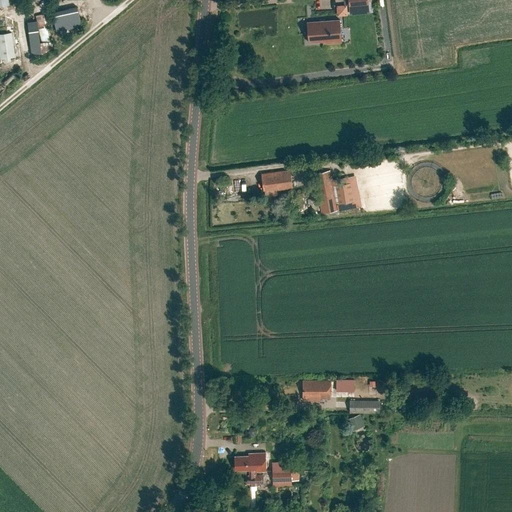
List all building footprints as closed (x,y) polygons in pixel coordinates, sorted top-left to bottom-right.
[(79,9),(49,15),(52,26),(54,33),(77,28),(76,21),(81,20),(79,9)] [(45,14),(36,16),(36,20),(39,43),(51,41),(45,14)] [(340,20),(307,22),(308,42),(323,41),(323,44),(342,43),(340,20)] [(0,33),(0,57),(0,59),(15,57),(12,32),(0,33)] [(290,171),(274,173),(274,174),(263,176),(264,190),(276,188),(276,190),(292,188),(290,171)] [(314,174),(321,213),(338,210),(331,171),(314,174)] [(351,182),(336,185),(339,204),(354,201),(351,182)] [(336,391),(354,391),(354,379),(336,379),(336,391)] [(304,381),(304,400),(317,400),(317,398),(330,398),(330,381),(304,381)] [(380,400),(349,400),(349,413),(380,413),(380,400)] [(363,414),(350,419),(354,431),(368,426),(363,414)] [(250,476),(247,476),(248,483),(263,483),(263,475),(256,475),(256,471),(266,471),(266,453),(248,453),(249,455),(235,456),(236,470),(250,469),(250,476)] [(291,461),(272,462),(273,487),(292,486),(292,481),(298,481),(298,471),(291,471),(291,461)]
